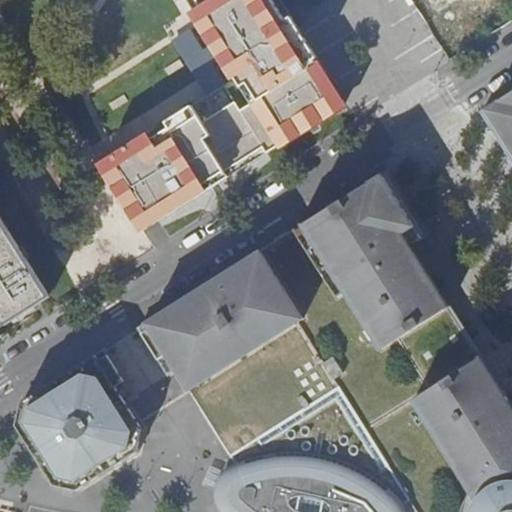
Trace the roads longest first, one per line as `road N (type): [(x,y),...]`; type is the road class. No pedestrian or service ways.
road 1 (residential): [(0,376),(422,114)]
road 2 (residential): [(422,114),(511,253)]
